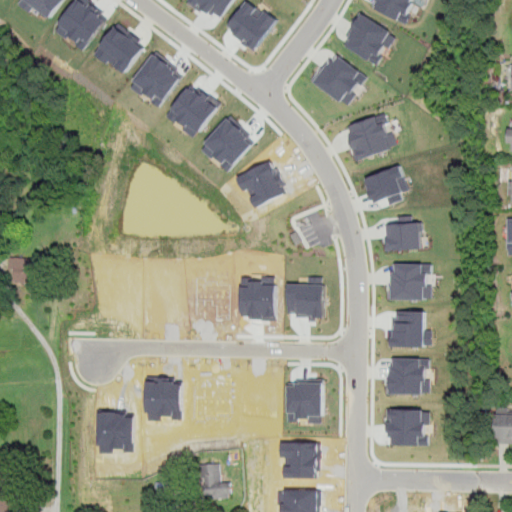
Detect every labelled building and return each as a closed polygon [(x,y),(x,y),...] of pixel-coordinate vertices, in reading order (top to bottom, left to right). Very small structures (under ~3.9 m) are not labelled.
[(33,12),(37,6),(53,18),(65,0),(22,0),(20,3),(33,12)] [(78,0),(60,29),(89,49),(111,16),(87,0),(78,0)] [(236,0),(192,0),(191,2),(204,12),(207,7),(223,19),(236,0)] [(250,0),(229,29),(257,50),(279,21),(252,0),(250,0)] [(374,0),(372,5),(405,22),(416,0),(374,0)] [(363,13),(345,45),(379,64),(397,33),(363,13)] [(148,47),(140,41),(143,37),(121,22),(100,53),(129,73),(148,47)] [(317,82),(349,106),(358,94),(356,92),(368,75),(338,53),(317,82)] [(359,160),(399,147),(394,131),(390,133),(386,123),(381,124),(378,116),(348,126),(359,160)] [(389,197),(391,204),(405,199),(402,192),(411,189),(402,165),(366,177),(375,202),(389,197)] [(387,223),(388,250),(423,249),(422,222),(387,223)] [(15,281),(33,282),(34,257),(16,257),(15,281)] [(391,299),(432,299),(432,264),(398,263),(398,271),(391,271),(391,299)] [(393,345),(433,346),(433,331),(427,331),(428,312),(399,311),(398,329),(393,329),(393,345)] [(421,444),(421,438),(427,438),(427,419),(425,419),(424,409),(418,409),(418,401),(404,401),(405,408),(393,408),(393,445),(421,444)] [(511,414),(498,414),(498,440),(511,440),(511,414)] [(233,497),(232,481),(222,482),(221,463),(207,463),(209,498),(233,497)] [(0,469),(0,511),(10,511),(10,469),(0,469)]
